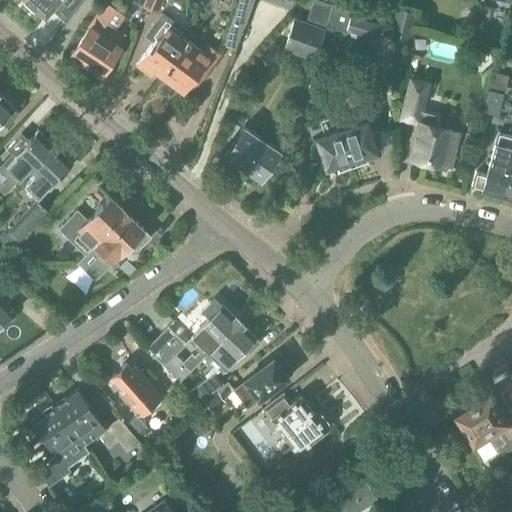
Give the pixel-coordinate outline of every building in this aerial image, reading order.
[(21,0),(23,1),(22,2),(31,10),(32,9),(42,18),(42,19),(43,20),(44,19),(43,18),(59,0),(21,0)] [(144,0),(142,6),(157,12),(158,10),(162,0),(144,0)] [(237,0),(222,43),(235,48),(251,0),(237,0)] [(120,16),(102,4),(69,54),(99,74),(117,47),(116,46),(124,35),(112,27),(120,16)] [(366,15),(350,10),(333,5),(330,14),(331,15),(327,26),(360,35),(366,15)] [(396,8),(388,37),(405,42),(413,12),(396,8)] [(161,73),(186,39),(191,33),(183,27),(182,29),(161,14),(152,25),(147,33),(144,36),(152,41),(135,64),(149,75),(154,68),(161,73)] [(382,19),(366,15),(360,35),(377,40),(382,19)] [(293,18),(282,48),(312,59),(323,29),(293,18)] [(470,39),(480,36),(477,26),(467,29),(470,39)] [(199,49),(186,39),(161,73),(190,93),(219,53),(204,42),(199,49)] [(412,56),(409,64),(415,66),(418,58),(412,56)] [(511,93),(511,75),(494,71),(490,88),(511,93)] [(408,78),(399,118),(419,123),(411,157),(440,164),(448,166),(456,130),(435,125),(438,113),(421,109),(427,82),(408,78)] [(484,112),(498,115),(503,93),(489,90),(484,112)] [(13,105),(0,93),(0,119),(5,125),(17,112),(12,107),(13,105)] [(336,114),(335,114),(352,165),(366,160),(365,157),(378,153),(364,107),(353,111),(356,121),(340,126),(336,114)] [(352,165),(335,114),(319,119),(321,125),(310,129),(323,170),(335,166),(337,170),(352,165)] [(278,151),(243,126),(223,155),(259,179),(278,151)] [(0,186),(0,190),(4,194),(29,167),(32,170),(54,145),(38,130),(14,155),(12,152),(0,164),(0,171),(7,179),(0,186)] [(511,135),(497,131),(494,146),(485,174),(475,171),(471,187),(501,196),(511,152),(511,135)] [(301,172),(305,143),(296,140),(287,168),(301,172)] [(54,145),(32,170),(35,173),(25,184),(37,196),(47,185),(48,186),(72,161),(54,145)] [(511,152),(501,196),(511,198),(511,152)] [(58,227),(84,253),(101,236),(125,211),(109,195),(86,219),(76,209),(58,227)] [(0,240),(12,251),(21,241),(48,211),(35,200),(8,229),(0,238),(0,240)] [(125,211),(101,236),(84,253),(69,269),(85,284),(117,251),(118,252),(129,241),(138,249),(151,235),(125,211)] [(12,254),(2,266),(17,279),(27,267),(12,254)] [(136,268),(125,259),(118,266),(129,276),(136,268)] [(0,286),(0,321),(13,309),(5,301),(13,294),(3,283),(0,286)] [(201,310),(208,316),(188,337),(199,348),(194,354),(191,351),(181,361),(189,370),(204,353),(239,317),(234,313),(233,314),(214,296),(201,310)] [(239,317),(204,353),(221,369),(243,346),(248,352),(260,341),(254,335),(243,324),(244,322),(239,317)] [(167,327),(148,348),(164,365),(184,344),(167,327)] [(281,361),(278,361),(274,356),(232,388),(246,407),(288,375),(285,371),(286,369),(281,361)] [(124,362),(109,375),(141,411),(148,405),(151,408),(159,401),(156,398),(161,393),(136,365),(131,369),(124,362)] [(208,377),(207,376),(187,391),(196,402),(202,398),(222,382),(213,373),(208,377)] [(78,388),(57,402),(84,441),(98,431),(108,445),(118,438),(126,450),(139,440),(137,437),(127,425),(118,416),(105,425),(78,388)] [(204,401),(202,398),(196,402),(206,415),(225,401),(218,391),(204,401)] [(325,427),(332,421),(322,408),(316,414),(301,395),(292,402),(285,393),(265,408),(271,416),(265,420),(273,431),(278,427),(296,451),(327,428),(325,427)] [(493,394),(457,415),(473,443),(481,457),(496,448),(495,447),(511,437),(511,413),(500,394),(495,397),(493,394)] [(84,441),(57,402),(33,420),(57,454),(48,460),(51,464),(39,473),(48,486),(70,470),(68,466),(89,451),(82,442),(84,441)] [(137,416),(127,425),(137,437),(147,428),(137,416)] [(363,476),(302,511),(350,511),(375,497),(363,476)] [(511,511),(511,495),(503,500),(509,511),(511,511)] [(174,511),(165,498),(144,511),(185,511),(184,510),(180,511),(174,511)]
